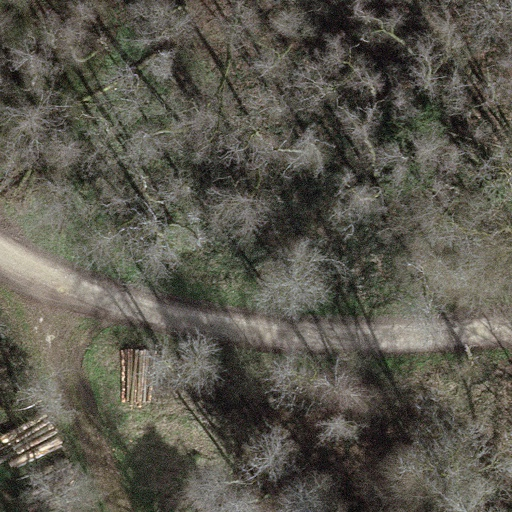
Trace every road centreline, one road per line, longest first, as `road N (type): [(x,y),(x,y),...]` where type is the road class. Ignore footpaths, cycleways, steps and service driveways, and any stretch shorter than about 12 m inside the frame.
road 1 (track): [(511,318),(366,333),(166,315),(0,249)]
road 2 (track): [(0,295),(111,511)]
